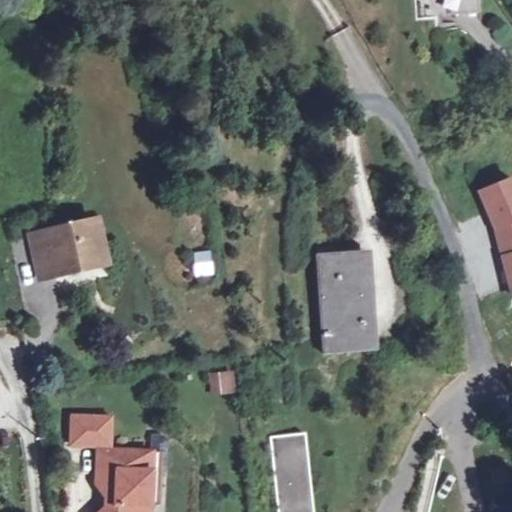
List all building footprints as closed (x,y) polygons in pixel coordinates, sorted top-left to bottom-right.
[(433,0),(434,16),(480,13),(478,0),(433,0)] [(489,227),(494,244),(508,296),(511,294),(511,193),(506,180),(475,193),(489,227)] [(96,220),(89,221),(98,258),(104,257),(96,220)] [(89,221),(44,231),(54,276),(71,272),(70,266),(98,260),(98,258),(89,221)] [(44,231),(28,235),(39,280),(54,276),(44,231)] [(358,252),(317,254),(323,354),(343,353),(343,348),(365,346),(358,252)] [(210,254),(195,256),(197,274),(212,272),(210,254)] [(230,373),(211,376),(213,394),(233,391),(230,373)] [(72,418),(71,445),(108,447),(109,419),(72,418)] [(278,511),(313,511),(314,511),(310,511),(308,511),(302,446),(307,445),(305,434),(271,437),(278,511)] [(307,445),(302,446),(308,511),(310,511),(314,511),(307,445)] [(108,509),(104,511),(148,511),(148,505),(151,453),(97,451),(96,485),(109,500),(108,509)] [(151,453),(148,505),(159,506),(161,453),(151,453)]
